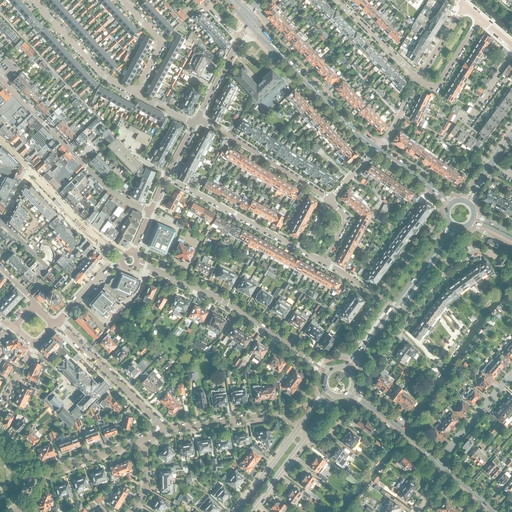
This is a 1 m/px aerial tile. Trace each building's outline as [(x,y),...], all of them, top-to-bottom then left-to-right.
[(60,4),(60,3),(57,0),(55,0),(51,5),(55,9),(60,4)] [(151,4),(147,0),(141,5),(145,10),(151,4)] [(266,11),(268,14),(274,8),(277,6),(272,0),(272,1),(268,4),(268,5),(269,6),(266,10),(266,11)] [(268,14),(266,16),(269,19),(270,19),(271,17),(278,12),(281,9),(283,6),(286,3),(289,1),(287,0),(282,0),(283,0),(277,6),(274,8),(268,14)] [(323,0),(321,0),(315,7),(319,11),(327,3),(325,1),(323,0)] [(366,0),(363,0),(358,6),(360,8),(361,10),(362,10),(369,3),(366,0)] [(404,0),(417,11),(425,1),(423,0),(404,0)] [(433,0),(428,0),(427,3),(447,16),(448,15),(450,11),(441,4),(433,0)] [(433,0),(441,4),(450,11),(454,6),(449,3),(450,2),(446,0),(433,0)] [(19,10),(24,5),(20,1),(15,6),(19,10)] [(115,6),(111,2),(106,7),(109,11),(115,6)] [(327,3),(319,11),(321,13),(320,15),(322,17),(323,15),(331,7),(329,5),(327,3)] [(369,3),(362,10),(363,10),(363,11),(364,12),(365,12),(366,14),(373,7),(372,5),(369,3)] [(444,21),(447,16),(427,3),(424,8),(444,21)] [(64,8),(60,4),(55,9),(58,13),(64,8)] [(154,8),(151,4),(145,10),(149,14),(154,8)] [(28,9),(24,5),(19,10),(22,14),(28,9)] [(119,10),(115,6),(109,11),(113,15),(119,10)] [(271,17),(270,19),(273,22),(281,15),(287,10),(283,6),(281,9),(278,12),(271,17)] [(175,10),(175,11),(180,16),(180,17),(184,13),(184,12),(179,7),(177,8),(175,10)] [(324,16),(322,18),(324,20),(326,18),(328,20),(336,12),(334,10),(333,10),(331,7),(323,15),(324,16)] [(373,7),(366,14),(368,15),(368,16),(369,18),(370,18),(374,14),(376,11),(377,11),(373,7)] [(68,12),(64,8),(58,13),(62,17),(68,12)] [(158,13),(154,8),(149,14),(153,18),(158,13)] [(440,26),(444,21),(424,8),(420,14),(440,26)] [(32,13),(28,9),(22,14),(26,18),(32,13)] [(122,14),(119,10),(113,15),(117,19),(122,14)] [(378,11),(371,18),(371,19),(373,21),(375,22),(382,15),(383,14),(386,12),(384,10),(382,13),(379,10),(378,11)] [(382,15),(375,22),(377,24),(377,25),(379,27),(386,19),(388,17),(386,15),(388,13),(386,11),(386,12),(383,14),(382,15)] [(66,21),(72,16),(68,12),(62,17),(66,21)] [(336,12),(328,20),(332,24),(340,16),(336,12)] [(156,22),(162,17),(158,13),(153,18),(156,22)] [(196,22),(203,15),(203,14),(202,13),(195,15),(194,16),(193,15),(191,17),(196,22)] [(126,18),(122,14),(117,19),(121,24),(126,18)] [(386,19),(379,27),(381,29),(382,29),(383,30),(390,23),(392,21),(394,19),(393,18),(394,17),(391,14),(388,17),(386,19)] [(437,31),(440,26),(420,14),(417,19),(437,31)] [(32,15),(26,20),(30,24),(36,19),(32,15)] [(205,16),(204,16),(203,15),(196,22),(200,26),(207,19),(207,18),(205,16)] [(281,15),(273,22),(275,24),(275,25),(275,26),(276,27),(277,27),(285,20),(281,15)] [(70,25),(75,20),(72,16),(66,21),(70,25)] [(340,16),(332,24),(336,28),(344,20),(342,18),(340,16)] [(166,21),(162,17),(156,22),(160,26),(166,21)] [(285,20),(277,27),(279,29),(279,30),(280,31),(281,31),(292,22),(288,17),(285,20)] [(130,22),(126,18),(121,24),(124,28),(130,22)] [(30,24),(28,26),(32,30),(34,28),(40,23),(36,19),(30,24)] [(209,20),(208,20),(207,19),(200,26),(203,29),(210,23),(210,22),(209,20)] [(431,42),(437,31),(417,19),(412,26),(412,29),(431,42)] [(74,29),(79,24),(75,20),(70,25),(74,29)] [(344,20),(336,28),(341,32),(349,24),(347,22),(346,22),(344,20)] [(170,25),(166,21),(160,26),(164,30),(170,25)] [(390,23),(383,30),(385,32),(385,33),(387,35),(388,35),(395,28),(392,25),(394,23),(392,21),(390,23)] [(134,27),(130,23),(130,22),(124,28),(128,32),(134,27)] [(292,22),(281,31),(282,32),(282,33),(283,34),(284,34),(285,36),(293,29),(294,28),(295,27),(296,26),(292,22)] [(32,30),(31,31),(35,35),(38,32),(44,27),(40,23),(34,28),(32,30)] [(212,24),(211,23),(210,23),(203,29),(207,33),(214,27),(214,26),(213,24),(212,24)] [(6,24),(0,30),(0,32),(2,34),(3,33),(9,27),(6,24)] [(77,33),(83,28),(79,24),(74,29),(77,33)] [(349,24),(341,32),(345,36),(352,28),(350,26),(349,24)] [(173,29),(170,25),(164,30),(168,34),(173,29)] [(9,27),(3,33),(6,36),(12,31),(12,30),(9,27)] [(49,31),(45,27),(39,32),(43,37),(49,31)] [(138,31),(134,27),(128,32),(132,36),(138,31)] [(215,28),(215,27),(214,27),(207,33),(210,37),(218,30),(218,29),(216,28),(215,28)] [(293,29),(285,36),(286,36),(286,37),(287,38),(288,39),(289,40),(297,33),(299,31),(295,27),(294,28),(293,29)] [(81,37),(87,32),(83,28),(77,33),(81,37)] [(352,28),(345,36),(349,40),(357,32),(355,30),(354,30),(352,28)] [(395,28),(388,35),(388,36),(389,37),(390,37),(392,39),(399,32),(399,31),(395,28)] [(427,48),(431,42),(412,29),(408,36),(427,48)] [(219,32),(218,31),(218,30),(210,37),(214,41),(221,34),(221,33),(220,32),(219,32)] [(297,33),(289,40),(291,42),(291,43),(293,44),(294,44),(301,37),(303,35),(305,34),(301,30),(299,31),(297,33)] [(12,31),(6,36),(10,40),(11,41),(17,36),(12,31)] [(53,36),(52,35),(49,31),(43,37),(47,41),(53,36)] [(191,31),(188,38),(194,41),(193,43),(194,43),(196,44),(198,40),(199,39),(197,36),(194,33),(192,31),(191,31)] [(399,32),(392,39),(394,41),(395,43),(396,43),(398,44),(400,42),(399,40),(403,36),(401,34),(402,33),(400,31),(399,32)] [(90,36),(87,32),(81,37),(85,41),(90,36)] [(357,32),(349,40),(355,46),(362,38),(360,36),(361,36),(357,32)] [(484,32),(481,38),(489,43),(492,38),(484,32)] [(175,39),(181,43),(182,43),(184,38),(178,35),(178,34),(175,39)] [(222,35),(221,34),(214,41),(218,45),(225,38),(225,37),(223,35),(222,35)] [(301,37),(294,44),(294,45),(294,46),(295,47),(296,47),(298,49),(305,41),(307,40),(303,35),(301,37)] [(56,40),(53,36),(47,41),(51,45),(56,40)] [(94,40),(90,36),(85,41),(89,45),(94,40)] [(150,45),(152,40),(146,36),(143,41),(150,45)] [(424,53),(427,48),(408,36),(404,41),(424,53)] [(226,39),(225,39),(225,38),(218,45),(221,49),(221,48),(228,42),(228,41),(227,39),(226,39)] [(362,38),(355,46),(359,50),(366,42),(366,41),(365,40),(364,40),(362,38)] [(479,40),(478,42),(479,43),(486,48),(488,45),(489,46),(490,44),(489,43),(481,38),(480,40),(479,40)] [(172,44),(179,48),(181,43),(175,39),(172,44)] [(25,52),(30,48),(24,42),(24,43),(21,40),(15,46),(18,50),(21,48),(22,49),(21,50),(22,51),(23,50),(25,52)] [(60,44),(56,40),(51,45),(54,49),(60,44)] [(98,44),(94,40),(89,45),(92,50),(98,44)] [(147,50),(150,45),(143,41),(140,46),(147,50)] [(420,58),(424,53),(404,41),(401,46),(420,58)] [(230,43),(229,42),(228,42),(221,48),(221,49),(222,51),(223,51),(225,52),(226,52),(227,51),(227,50),(230,45),(230,44),(230,43)] [(306,42),(298,49),(300,51),(300,52),(301,53),(302,53),(310,46),(306,42)] [(366,42),(359,50),(363,54),(370,46),(369,44),(369,43),(367,42),(366,42)] [(476,45),(475,47),(476,48),(483,52),(485,50),(488,52),(490,50),(486,48),(479,43),(477,45),(476,45)] [(64,48),(60,44),(54,49),(58,53),(64,48)] [(96,54),(102,48),(98,44),(92,50),(96,54)] [(172,44),(170,49),(176,53),(179,48),(172,44)] [(214,59),(214,58),(214,57),(213,56),(204,51),(205,49),(198,45),(194,53),(196,55),(191,65),(188,64),(185,70),(199,77),(206,62),(209,64),(211,60),(212,60),(213,60),(214,60),(214,59)] [(144,55),(147,50),(140,46),(138,51),(144,55)] [(310,46),(302,53),(303,54),(303,55),(304,56),(306,58),(314,50),(310,46)] [(370,46),(363,54),(367,58),(375,50),(373,48),(372,48),(370,46)] [(417,64),(420,58),(401,46),(400,48),(417,64)] [(30,48),(25,52),(31,59),(34,56),(33,54),(35,53),(30,48)] [(62,57),(68,52),(64,48),(58,53),(62,57)] [(100,58),(106,53),(102,48),(96,54),(100,58)] [(314,50),(306,58),(307,59),(308,60),(308,61),(309,62),(310,62),(318,55),(320,53),(316,48),(314,50)] [(473,50),(472,52),(481,58),(483,59),(484,56),(485,57),(487,54),(484,53),(483,52),(476,48),(474,50),(473,50)] [(170,49),(167,54),(174,58),(176,53),(170,49)] [(375,50),(367,58),(371,62),(379,54),(377,52),(375,50)] [(142,59),(144,55),(138,51),(135,56),(142,59)] [(66,61),(71,56),(68,52),(62,57),(66,61)] [(470,55),(469,57),(477,62),(478,63),(483,66),(486,61),(483,59),(481,58),(472,52),(471,55),(470,55)] [(104,62),(109,57),(106,53),(100,58),(104,62)] [(167,54),(164,59),(171,63),(174,58),(167,54)] [(379,54),(371,62),(376,66),(383,58),(381,56),(379,54)] [(318,55),(310,62),(311,62),(311,63),(313,66),(314,66),(322,59),(318,55)] [(39,56),(34,61),(37,65),(38,64),(41,68),(46,63),(39,56)] [(70,65),(75,60),(71,56),(66,61),(70,65)] [(139,64),(142,59),(135,56),(132,61),(139,64)] [(108,66),(113,61),(109,57),(104,62),(108,66)] [(467,60),(466,61),(466,62),(474,68),(476,65),(477,66),(478,63),(477,62),(469,57),(468,60),(467,60)] [(383,58),(376,66),(380,70),(387,62),(385,60),(383,58)] [(164,59),(162,64),(168,67),(171,63),(164,59)] [(322,59),(314,66),(316,68),(316,69),(317,70),(318,70),(318,71),(326,63),(322,59)] [(73,69),(79,64),(75,60),(70,65),(73,69)] [(111,70),(117,65),(113,61),(108,66),(111,70)] [(136,69),(139,64),(132,61),(130,66),(136,69)] [(387,62),(380,70),(384,74),(391,66),(391,65),(390,64),(389,64),(387,62)] [(465,62),(462,67),(463,68),(471,73),(474,68),(466,62),(465,62)] [(326,63),(318,71),(319,71),(318,72),(320,73),(322,75),(330,67),(326,63)] [(77,73),(83,68),(79,64),(73,69),(77,73)] [(162,64),(159,69),(166,72),(168,67),(162,64)] [(268,73),(259,82),(257,80),(251,72),(250,73),(247,70),(250,67),(247,64),(245,65),(234,76),(247,90),(246,90),(247,91),(248,92),(249,92),(257,101),(280,79),(272,70),(270,71),(269,71),(268,72),(268,73)] [(479,141),(481,137),(482,137),(484,138),(483,140),(482,140),(482,141),(483,142),(484,142),(485,142),(487,139),(511,105),(511,66),(509,64),(502,74),(511,81),(511,87),(511,89),(510,88),(477,132),(481,135),(477,140),(456,124),(449,134),(471,150),(478,141),(479,141)] [(134,74),(136,69),(130,66),(127,71),(134,74)] [(384,74),(383,75),(387,79),(388,78),(395,70),(394,68),(393,68),(392,66),(391,66),(384,74)] [(323,76),(322,76),(326,80),(335,72),(337,70),(335,69),(334,70),(332,67),(331,68),(323,76)] [(86,72),(83,68),(77,73),(81,77),(86,72)] [(461,70),(460,73),(468,78),(469,78),(470,76),(469,75),(471,73),(463,68),(462,68),(461,70)] [(159,69),(157,74),(163,77),(165,74),(167,76),(168,74),(166,72),(159,69)] [(388,78),(387,79),(391,83),(392,82),(400,74),(398,72),(397,72),(395,70),(388,78)] [(131,79),(134,74),(127,71),(125,75),(131,79)] [(90,76),(87,72),(86,72),(81,77),(85,82),(90,76)] [(335,72),(326,80),(329,83),(330,83),(331,84),(334,81),(339,77),(335,72)] [(458,75),(457,78),(466,83),(467,81),(466,80),(468,78),(460,73),(459,73),(458,74),(458,75)] [(18,76),(11,83),(12,83),(13,84),(17,88),(18,88),(19,89),(18,90),(20,92),(22,90),(26,86),(29,83),(31,81),(26,76),(24,78),(20,74),(18,76)] [(157,74),(154,79),(161,82),(163,77),(157,74)] [(339,77),(334,81),(337,83),(341,79),(344,77),(344,76),(342,74),(339,77)] [(392,82),(391,83),(395,86),(396,86),(404,78),(402,76),(400,74),(392,82)] [(129,84),(131,79),(125,75),(122,80),(129,84)] [(94,81),(90,76),(85,82),(88,86),(94,81)] [(396,86),(395,86),(401,92),(403,90),(403,89),(405,87),(404,87),(406,85),(407,82),(407,81),(407,80),(405,79),(404,79),(404,78),(396,86)] [(455,80),(454,83),(461,88),(464,89),(467,84),(466,83),(457,78),(456,78),(455,79),(455,80)] [(154,79),(151,84),(158,87),(161,82),(154,79)] [(341,79),(337,83),(339,85),(337,87),(338,88),(337,89),(337,90),(339,92),(340,92),(348,84),(344,80),(343,81),(341,79)] [(226,85),(235,90),(237,86),(238,85),(233,80),(232,82),(229,80),(226,85)] [(98,85),(94,81),(88,86),(92,90),(98,85)] [(22,90),(21,92),(25,95),(31,90),(37,83),(36,82),(34,85),(33,84),(31,86),(29,83),(26,86),(22,90)] [(31,90),(25,95),(28,99),(34,93),(38,89),(36,87),(35,86),(38,83),(37,83),(31,90)] [(452,85),(450,87),(458,92),(459,93),(461,91),(460,90),(461,88),(454,83),(453,83),(452,84),(452,85)] [(151,84),(149,88),(155,92),(158,87),(151,84)] [(340,92),(339,93),(341,95),(342,95),(343,95),(344,96),(352,88),(348,84),(340,92)] [(226,85),(223,90),(235,96),(237,92),(235,90),(226,85)] [(99,86),(96,93),(101,96),(104,89),(99,86)] [(0,91),(0,107),(6,101),(13,95),(12,94),(11,93),(10,92),(7,89),(6,88),(6,87),(5,87),(0,91)] [(449,90),(448,92),(455,97),(456,97),(457,95),(456,94),(458,92),(450,87),(450,88),(449,89),(449,90)] [(149,88),(146,93),(153,97),(155,92),(149,88)] [(189,94),(197,98),(200,93),(192,88),(189,94)] [(344,96),(344,97),(345,98),(346,98),(348,100),(356,93),(352,88),(344,96)] [(34,93),(28,99),(32,103),(38,97),(40,95),(39,93),(37,91),(39,89),(38,89),(34,93)] [(104,89),(101,96),(106,98),(109,92),(104,89)] [(294,89),(285,98),(289,101),(297,94),(297,93),(296,91),(295,91),(294,90),(294,89)] [(38,97),(32,103),(35,107),(41,101),(39,99),(46,92),(45,90),(40,95),(38,97)] [(224,90),(221,95),(232,101),(235,96),(223,90),(224,90)] [(447,91),(444,97),(454,103),(455,101),(453,100),(455,97),(448,92),(447,91)] [(109,92),(106,98),(111,101),(114,94),(109,92)] [(421,95),(420,97),(430,102),(433,94),(428,92),(427,94),(423,92),(422,92),(421,94),(421,95)] [(348,100),(348,101),(349,102),(350,102),(352,104),(360,97),(356,93),(348,100)] [(114,94),(111,101),(115,104),(119,97),(114,94)] [(195,104),(197,98),(189,94),(186,99),(195,104)] [(297,94),(289,101),(293,105),(301,98),(301,97),(299,95),(297,94)] [(0,128),(6,122),(8,120),(10,118),(14,115),(14,114),(23,105),(13,95),(6,101),(0,107),(0,128)] [(221,95),(219,99),(230,105),(232,101),(221,95)] [(119,97),(115,104),(120,106),(124,100),(119,97)] [(352,104),(352,105),(353,107),(354,107),(356,108),(364,101),(360,97),(352,104)] [(419,100),(418,102),(427,107),(430,108),(432,103),(430,102),(420,97),(419,98),(419,99),(419,100)] [(75,100),(71,103),(75,107),(81,102),(77,98),(75,100)] [(183,98),(181,103),(192,109),(195,104),(186,99),(183,98)] [(301,98),(293,105),(296,109),(304,101),(304,100),(303,99),(302,99),(301,98)] [(41,101),(35,107),(39,110),(45,104),(49,101),(47,99),(44,103),(41,101)] [(219,99),(216,104),(226,109),(227,109),(230,105),(219,99)] [(120,106),(119,109),(123,111),(125,109),(129,102),(124,100),(120,106)] [(45,104),(39,110),(43,114),(49,108),(47,106),(50,103),(49,101),(45,104)] [(140,110),(144,104),(139,101),(135,107),(140,110)] [(304,101),(296,109),(300,113),(301,114),(301,113),(309,106),(308,105),(308,104),(307,103),(306,103),(304,101)] [(356,108),(356,109),(357,111),(358,111),(360,113),(368,105),(364,101),(356,108)] [(129,102),(125,109),(130,112),(134,105),(129,102)] [(178,104),(176,107),(179,109),(185,112),(185,113),(189,115),(192,109),(181,103),(180,102),(179,104),(178,104)] [(416,105),(415,108),(425,112),(427,114),(428,111),(426,110),(427,107),(418,102),(418,103),(417,103),(416,105)] [(145,113),(149,106),(144,104),(140,110),(145,113)] [(216,104),(214,108),(215,109),(222,113),(223,114),(224,114),(223,113),(226,109),(216,104)] [(360,113),(360,114),(361,115),(362,115),(364,117),(373,108),(369,104),(368,105),(360,113)] [(467,104),(464,110),(469,113),(472,108),(467,104)] [(0,128),(0,132),(3,135),(11,126),(11,127),(14,124),(28,110),(23,105),(14,114),(14,115),(10,118),(8,120),(6,122),(0,128)] [(460,109),(454,105),(451,112),(456,115),(460,109)] [(49,108),(43,114),(46,118),(52,112),(53,112),(54,111),(55,110),(53,108),(51,106),(49,108)] [(150,115),(154,109),(149,106),(145,113),(150,115)] [(301,114),(300,115),(304,119),(306,117),(308,115),(310,114),(310,113),(313,110),(311,109),(312,108),(310,107),(309,107),(309,106),(301,113),(301,114)] [(52,112),(46,118),(50,122),(58,115),(60,113),(61,112),(62,111),(58,107),(56,109),(55,110),(54,111),(53,112),(52,112)] [(373,108),(364,117),(366,119),(367,119),(367,118),(369,120),(377,113),(373,108)] [(414,111),(413,113),(424,118),(425,119),(427,114),(425,112),(415,108),(414,108),(414,110),(414,111)] [(155,118),(159,111),(154,109),(150,115),(155,118)] [(215,109),(213,114),(221,118),(224,114),(223,114),(222,113),(215,109)] [(11,126),(3,135),(8,140),(17,132),(18,131),(19,130),(23,125),(24,125),(23,125),(25,123),(27,121),(33,115),(28,110),(14,124),(11,127),(11,126)] [(306,117),(304,119),(308,123),(310,121),(312,119),(314,118),(314,117),(317,114),(315,113),(315,112),(314,111),(313,111),(313,110),(310,113),(310,114),(308,115),(306,117)] [(160,121),(163,116),(164,114),(159,111),(155,118),(160,121)] [(58,115),(50,122),(53,125),(55,124),(56,125),(60,122),(62,120),(65,117),(65,116),(61,112),(60,113),(58,115)] [(453,122),(456,115),(451,112),(447,119),(453,122)] [(369,120),(369,121),(370,123),(371,123),(373,124),(373,125),(381,117),(377,113),(369,120)] [(411,116),(410,118),(414,120),(413,123),(421,128),(426,119),(425,119),(424,118),(413,113),(412,113),(411,115),(411,116)] [(213,114),(210,118),(219,123),(221,118),(213,114)] [(308,123),(307,123),(311,127),(314,125),(316,123),(318,122),(318,121),(320,118),(319,117),(319,116),(318,115),(317,115),(317,114),(314,117),(314,118),(312,119),(310,121),(308,123)] [(33,115),(27,121),(31,124),(36,119),(33,115)] [(56,125),(55,127),(58,131),(65,124),(68,121),(65,117),(62,120),(60,122),(56,125)] [(373,125),(373,126),(374,127),(375,127),(377,129),(385,121),(381,117),(373,125)] [(98,118),(70,143),(76,148),(88,137),(90,135),(96,129),(103,123),(98,118)] [(314,125),(311,127),(315,131),(317,130),(318,130),(322,127),(321,126),(324,123),(323,122),(323,121),(323,120),(322,119),(321,119),(320,118),(318,121),(318,122),(316,123),(314,125)] [(36,119),(31,124),(33,127),(39,122),(36,119)] [(239,124),(237,128),(242,131),(247,122),(243,119),(242,119),(239,124)] [(171,126),(180,131),(183,126),(178,123),(176,121),(174,120),(171,126)] [(445,120),(442,127),(446,129),(447,130),(451,123),(445,120)] [(385,121),(377,129),(381,134),(382,133),(383,134),(384,132),(384,131),(389,126),(390,127),(390,126),(391,123),(390,122),(387,124),(385,121)] [(39,122),(33,127),(36,130),(42,125),(41,124),(39,122)] [(247,122),(242,131),(247,134),(252,125),(247,122)] [(69,127),(62,134),(65,138),(76,127),(73,123),(69,127)] [(103,123),(96,129),(97,130),(97,131),(101,134),(106,129),(104,126),(105,125),(103,123)] [(252,125),(247,134),(251,137),(257,128),(260,124),(258,123),(255,127),(252,125)] [(322,127),(318,130),(320,132),(322,134),(324,132),(324,131),(326,130),(329,128),(329,127),(327,125),(326,125),(325,124),(324,123),(321,126),(322,127)] [(65,124),(58,131),(62,134),(69,127),(65,124)] [(17,132),(8,140),(10,141),(12,144),(28,129),(25,126),(24,125),(23,125),(19,130),(18,131),(17,132)] [(129,127),(128,129),(136,133),(137,133),(138,130),(130,125),(129,127)] [(24,144),(17,151),(21,154),(21,155),(22,155),(24,157),(33,148),(34,149),(37,146),(41,149),(46,145),(46,144),(54,137),(45,127),(43,126),(34,135),(24,144)] [(177,136),(180,131),(171,126),(168,131),(177,136)] [(76,127),(65,138),(69,141),(72,139),(73,140),(75,137),(75,136),(76,135),(80,131),(76,127)] [(267,135),(261,144),(266,147),(272,138),(269,136),(274,128),(272,127),(267,135)] [(440,127),(437,132),(443,136),(446,131),(440,127)] [(106,129),(101,134),(104,138),(111,132),(107,128),(106,129)] [(257,128),(251,137),(256,141),(262,132),(257,128)] [(322,134),(321,135),(322,137),(325,139),(326,138),(328,136),(328,135),(329,134),(330,134),(333,132),(332,131),(333,131),(331,129),(330,129),(329,128),(326,130),(324,131),(324,132),(322,134)] [(205,129),(202,135),(211,139),(214,133),(207,129),(206,130),(205,129)] [(262,132),(256,141),(261,144),(267,135),(264,133),(265,131),(263,130),(262,132)] [(175,140),(177,136),(168,131),(166,136),(175,140)] [(402,134),(403,134),(399,131),(396,136),(397,136),(395,139),(394,139),(393,141),(393,142),(399,146),(405,136),(402,134)] [(111,132),(104,138),(108,142),(107,143),(108,144),(109,143),(114,137),(110,133),(111,132)] [(328,136),(326,138),(330,142),(332,140),(332,139),(333,138),(334,139),(337,136),(336,135),(335,133),(334,133),(333,132),(330,134),(329,134),(328,135),(328,136)] [(202,135),(200,140),(210,146),(213,140),(211,139),(202,135)] [(403,150),(410,140),(411,138),(406,135),(405,136),(399,146),(401,147),(400,147),(403,149),(403,150)] [(13,145),(12,145),(13,146),(14,147),(15,148),(17,150),(17,151),(24,144),(26,142),(22,138),(24,137),(23,136),(13,145)] [(150,136),(144,145),(147,147),(153,137),(152,137),(150,136)] [(172,145),(175,140),(166,136),(165,136),(163,140),(172,145)] [(330,142),(328,144),(332,148),(334,146),(336,144),(336,143),(337,142),(338,142),(340,140),(340,139),(339,137),(338,137),(337,136),(334,139),(333,138),(332,139),(332,140),(330,142)] [(46,144),(46,145),(49,148),(50,147),(58,141),(54,137),(46,144)] [(141,166),(142,165),(143,165),(116,137),(115,138),(114,137),(109,143),(108,144),(107,145),(134,173),(136,171),(137,172),(137,173),(136,173),(136,174),(136,175),(137,175),(137,176),(138,176),(139,176),(140,176),(141,176),(141,175),(143,171),(142,171),(144,168),(143,167),(141,166)] [(272,138),(266,147),(271,150),(277,141),(272,138)] [(170,150),(172,145),(163,140),(160,145),(170,150)] [(200,140),(197,145),(208,151),(210,146),(200,140)] [(336,144),(334,146),(337,150),(340,148),(339,148),(341,146),(342,146),(344,144),(344,143),(343,141),(342,141),(340,140),(338,142),(337,142),(336,143),(336,144)] [(408,153),(415,143),(410,140),(403,150),(408,153)] [(49,148),(47,150),(49,151),(51,153),(50,154),(53,151),(55,149),(61,144),(58,141),(50,147),(49,148)] [(271,150),(276,153),(282,144),(283,142),(281,142),(280,143),(277,141),(271,150)] [(282,144),(276,153),(278,155),(281,157),(287,147),(288,146),(290,143),(288,142),(285,146),(282,144)] [(420,146),(419,146),(415,143),(408,153),(409,152),(413,155),(420,146)] [(337,150),(336,152),(340,156),(341,154),(343,152),(343,151),(345,150),(348,148),(348,147),(346,145),(344,144),(342,146),(341,146),(339,148),(340,148),(337,150)] [(37,152),(28,161),(28,162),(30,164),(31,164),(43,153),(44,153),(46,151),(47,150),(49,148),(46,145),(41,149),(37,152)] [(62,145),(58,148),(63,154),(67,150),(62,145)] [(167,155),(170,150),(160,145),(157,150),(167,155)] [(194,150),(194,151),(202,156),(202,155),(205,156),(208,151),(197,145),(194,150)] [(418,159),(425,148),(420,145),(419,146),(420,146),(413,155),(418,159)] [(25,158),(28,161),(37,152),(41,149),(37,146),(34,149),(25,158)] [(224,147),(218,158),(220,159),(222,156),(227,159),(233,150),(228,147),(226,149),(224,147)] [(287,147),(281,157),(285,159),(286,160),(292,150),(287,147)] [(343,152),(341,154),(345,158),(352,152),(350,149),(348,148),(345,150),(343,151),(343,152)] [(423,162),(430,151),(425,148),(418,159),(423,162)] [(49,156),(36,168),(37,169),(38,170),(38,171),(48,161),(50,163),(52,160),(53,160),(57,156),(59,154),(55,149),(53,151),(50,154),(49,156)] [(20,164),(21,164),(20,164),(6,150),(6,151),(0,156),(0,167),(4,166),(9,166),(9,165),(20,165),(20,164)] [(63,154),(59,158),(60,159),(64,163),(65,164),(67,161),(73,156),(67,150),(63,154)] [(164,160),(167,155),(157,150),(155,155),(164,160)] [(233,150),(227,159),(232,162),(238,153),(233,150)] [(292,150),(286,160),(287,161),(291,163),(297,153),(292,150)] [(43,153),(31,164),(31,165),(34,167),(35,168),(45,158),(43,156),(47,153),(46,151),(44,153),(43,153)] [(193,151),(190,156),(191,156),(191,157),(199,161),(202,156),(194,151),(193,151)] [(434,156),(435,155),(430,151),(423,162),(428,165),(434,156)] [(345,158),(344,159),(348,163),(349,162),(351,161),(351,160),(353,158),(354,159),(358,155),(355,152),(354,153),(353,153),(352,152),(345,158)] [(238,153),(232,162),(237,165),(242,156),(238,153)] [(297,153),(291,163),(293,165),(296,166),(302,157),(297,153)] [(59,170),(49,181),(51,183),(51,184),(52,184),(52,185),(54,187),(55,188),(56,189),(64,181),(71,174),(72,173),(71,172),(73,171),(80,163),(73,155),(73,156),(67,161),(65,164),(59,170)] [(94,166),(101,159),(97,155),(90,162),(94,166)] [(163,163),(164,160),(155,155),(154,157),(153,156),(151,160),(148,158),(147,159),(150,161),(150,162),(161,167),(164,163),(163,163)] [(48,161),(38,171),(41,174),(42,175),(43,176),(54,165),(55,163),(56,162),(59,160),(60,159),(59,158),(57,156),(53,160),(52,160),(50,163),(48,161)] [(191,156),(188,162),(197,166),(200,161),(199,161),(191,157),(191,156)] [(242,156),(237,165),(242,168),(247,159),(242,156)] [(433,169),(439,160),(434,156),(428,165),(433,169)] [(302,157),(296,166),(301,169),(307,160),(302,157)] [(54,165),(43,176),(44,177),(46,179),(47,180),(48,181),(49,181),(59,170),(65,164),(64,163),(60,159),(59,160),(56,162),(55,163),(54,165)] [(97,169),(104,162),(101,159),(94,166),(97,169)] [(247,159),(242,168),(247,171),(252,162),(247,159)] [(307,160),(301,169),(302,169),(306,172),(311,163),(310,162),(307,160)] [(438,172),(444,163),(439,160),(433,169),(438,172)] [(311,163),(306,172),(310,174),(311,175),(316,166),(317,164),(319,162),(317,161),(315,165),(312,163),(311,163)] [(101,173),(108,166),(104,162),(97,169),(101,173)] [(188,162),(186,166),(195,171),(197,166),(188,162)] [(252,162),(247,171),(252,174),(257,165),(252,162)] [(80,163),(73,171),(75,173),(73,174),(75,176),(84,168),(80,163)] [(443,175),(449,166),(444,163),(438,172),(443,175)] [(12,179),(19,182),(25,170),(25,169),(23,166),(21,164),(20,164),(20,165),(9,165),(9,166),(4,166),(0,167),(0,173),(12,179)] [(448,179),(454,169),(455,168),(450,164),(449,166),(443,175),(448,179)] [(257,165),(252,174),(257,178),(262,169),(257,165)] [(368,167),(364,173),(367,175),(369,177),(371,175),(372,173),(371,173),(373,171),(374,171),(375,168),(375,167),(373,166),(372,165),(370,168),(368,167)] [(112,170),(108,166),(101,173),(104,177),(109,172),(110,172),(112,170)] [(186,166),(183,171),(192,176),(195,171),(186,166)] [(316,166),(311,175),(313,177),(316,178),(321,169),(316,166)] [(321,169),(316,178),(318,179),(318,180),(319,181),(320,181),(326,172),(327,170),(323,167),(321,169)] [(68,184),(60,192),(62,195),(63,196),(65,194),(66,195),(76,185),(88,172),(84,168),(75,176),(71,180),(68,184)] [(155,172),(146,168),(145,169),(144,168),(142,171),(143,171),(141,175),(141,176),(141,175),(142,176),(140,181),(149,185),(155,172)] [(372,173),(371,175),(376,178),(377,177),(376,176),(378,174),(380,171),(380,170),(378,169),(377,169),(375,168),(374,171),(373,171),(371,173),(372,173)] [(262,169),(257,178),(262,181),(267,172),(262,169)] [(453,182),(459,173),(454,169),(448,179),(453,182)] [(182,171),(178,179),(190,185),(194,177),(192,176),(183,171),(182,171)] [(376,178),(374,181),(379,184),(381,181),(380,181),(381,180),(381,179),(382,177),(383,177),(385,174),(385,173),(383,172),(382,172),(380,171),(378,174),(376,176),(377,177),(376,178)] [(463,181),(466,176),(467,175),(461,171),(459,173),(453,182),(459,186),(460,186),(461,184),(461,183),(462,180),(463,181)] [(66,195),(64,197),(65,198),(67,200),(68,202),(69,202),(79,192),(77,190),(83,184),(84,186),(85,186),(88,183),(90,181),(89,180),(87,179),(91,175),(88,172),(76,185),(66,195)] [(267,172),(262,181),(267,184),(272,175),(267,172)] [(326,172),(320,181),(325,184),(331,175),(326,172)] [(12,179),(0,173),(0,198),(6,206),(19,182),(12,179)] [(64,181),(56,189),(58,191),(59,192),(60,192),(68,184),(71,180),(75,176),(73,174),(72,173),(71,174),(64,181)] [(207,178),(201,175),(198,173),(197,175),(202,178),(200,181),(204,183),(207,178)] [(331,175),(325,184),(331,187),(336,178),(333,177),(335,174),(332,173),(331,175)] [(381,180),(380,181),(381,181),(385,185),(386,183),(386,182),(387,180),(388,180),(390,177),(389,177),(389,176),(388,175),(387,175),(385,174),(383,177),(382,177),(381,179),(381,180)] [(272,175),(267,184),(272,187),(277,178),(272,175)] [(90,181),(88,183),(92,187),(98,181),(97,181),(93,177),(93,176),(89,180),(90,181)] [(386,183),(385,185),(390,188),(391,186),(391,185),(392,184),(393,183),(395,181),(394,180),(392,178),(392,179),(390,177),(388,180),(387,180),(386,182),(386,183)] [(207,179),(203,187),(209,190),(213,181),(211,180),(208,178),(207,179)] [(277,178),(272,187),(277,190),(282,181),(277,178)] [(213,181),(209,190),(214,193),(218,185),(219,184),(219,183),(214,180),(213,181)] [(98,181),(92,187),(95,190),(93,191),(94,192),(101,185),(98,181)] [(146,192),(149,185),(140,181),(137,188),(135,187),(133,192),(145,197),(147,192),(146,192)] [(282,181),(277,190),(282,193),(287,184),(282,181)] [(391,186),(390,188),(395,191),(396,189),(395,189),(397,187),(399,184),(399,183),(397,182),(396,182),(395,181),(393,183),(392,184),(391,185),(391,186)] [(11,209),(4,221),(37,255),(41,252),(44,245),(47,242),(39,233),(48,224),(59,213),(64,208),(62,206),(56,199),(39,182),(34,187),(33,186),(34,186),(31,183),(31,184),(30,183),(29,182),(28,182),(27,182),(26,182),(25,183),(25,185),(24,184),(11,209)] [(79,192),(69,202),(71,205),(72,205),(73,206),(73,207),(83,197),(87,192),(92,187),(88,183),(85,186),(84,186),(79,192)] [(287,184),(282,193),(287,196),(292,187),(287,184)] [(396,189),(395,191),(397,192),(395,195),(398,197),(398,196),(399,195),(401,193),(400,192),(401,190),(402,190),(404,187),(404,186),(402,185),(401,185),(399,184),(397,187),(395,189),(396,189)] [(101,185),(94,192),(95,193),(96,191),(99,194),(104,188),(101,185)] [(218,185),(214,193),(219,195),(224,186),(222,185),(221,187),(218,185)] [(224,186),(219,195),(224,198),(228,191),(229,189),(227,188),(224,187),(224,186)] [(292,187),(287,196),(291,199),(289,202),(292,204),(294,201),(297,196),(295,194),(297,190),(292,187)] [(399,195),(397,199),(401,201),(404,198),(405,196),(405,195),(406,193),(407,193),(409,190),(409,189),(407,188),(406,188),(404,187),(402,190),(401,190),(400,192),(401,193),(399,195)] [(350,188),(342,197),(343,199),(346,202),(354,192),(352,190),(350,188)] [(489,192),(490,190),(491,189),(489,188),(482,200),(488,203),(493,194),(489,192)] [(175,191),(172,196),(178,200),(181,201),(184,196),(181,194),(183,192),(178,189),(176,192),(175,191)] [(405,196),(404,198),(409,201),(410,201),(415,194),(413,193),(412,191),(411,192),(409,190),(407,193),(406,193),(405,195),(405,196)] [(89,214),(85,219),(87,221),(88,222),(89,223),(90,223),(92,220),(94,217),(98,211),(109,194),(109,193),(107,191),(95,206),(89,214)] [(228,191),(224,198),(230,201),(234,192),(235,192),(232,191),(232,192),(228,191)] [(83,197),(73,207),(79,213),(81,215),(83,217),(83,218),(84,218),(85,219),(89,214),(95,206),(92,203),(88,200),(91,196),(87,192),(83,197)] [(143,202),(145,197),(133,192),(131,197),(143,202)] [(234,192),(230,201),(235,204),(239,197),(240,195),(238,194),(238,193),(236,192),(235,192),(234,192)] [(354,192),(346,202),(349,205),(349,204),(351,205),(359,196),(355,192),(354,192)] [(494,206),(499,197),(493,194),(488,203),(494,206)] [(111,195),(108,199),(118,206),(123,209),(124,209),(126,206),(125,205),(111,195)] [(239,197),(235,204),(240,207),(245,200),(245,198),(246,197),(246,196),(244,195),(243,197),(240,195),(239,197)] [(172,196),(169,202),(175,205),(178,200),(172,196)] [(308,196),(305,202),(314,207),(316,204),(316,203),(316,202),(312,199),(313,198),(308,196)] [(359,196),(351,205),(355,209),(363,200),(359,196)] [(245,200),(240,207),(245,210),(246,210),(251,201),(251,200),(246,197),(245,198),(245,200)] [(499,209),(504,200),(499,197),(494,206),(499,209)] [(108,199),(91,224),(95,227),(96,228),(99,231),(118,206),(108,199)] [(252,199),(248,208),(250,209),(249,210),(252,212),(258,202),(252,199)] [(363,200),(355,209),(359,213),(368,204),(363,200)] [(425,200),(421,206),(430,213),(432,210),(434,207),(425,200)] [(505,212),(510,203),(504,200),(499,209),(505,212)] [(169,202),(166,207),(170,209),(172,210),(175,212),(178,206),(175,205),(169,202)] [(258,202),(252,212),(255,214),(256,213),(258,214),(263,205),(258,202)] [(305,202),(302,207),(311,212),(314,207),(305,202)] [(189,203),(187,208),(190,209),(188,211),(194,214),(198,206),(193,203),(192,204),(189,203)] [(263,205),(258,214),(260,215),(259,216),(263,218),(268,208),(269,206),(264,203),(263,205)] [(368,204),(359,213),(362,215),(361,217),(363,218),(365,216),(370,219),(373,213),(372,212),(374,210),(373,209),(372,208),(370,210),(366,206),(368,204)] [(118,206),(99,231),(100,231),(102,233),(107,226),(109,228),(114,221),(120,214),(123,209),(118,206)] [(198,206),(194,214),(199,217),(203,209),(198,206)] [(421,206),(417,211),(426,218),(430,213),(421,206)] [(268,208),(263,218),(266,219),(266,218),(268,220),(273,211),(275,208),(273,207),(271,210),(268,208)] [(302,207),(299,212),(308,217),(311,212),(302,207)] [(273,211),(268,220),(270,221),(273,223),(278,214),(278,213),(279,211),(275,208),(273,211)] [(136,211),(132,209),(129,214),(138,220),(139,218),(140,219),(142,215),(141,215),(142,213),(136,210),(136,211)] [(203,209),(199,217),(204,220),(209,211),(203,209)] [(209,211),(204,220),(210,223),(214,214),(209,211)] [(410,211),(409,213),(422,223),(426,218),(417,211),(415,214),(410,211)] [(120,214),(114,221),(118,227),(120,229),(120,230),(121,232),(115,242),(118,244),(119,245),(120,245),(121,244),(125,247),(125,246),(127,245),(128,246),(129,244),(129,242),(128,242),(129,241),(133,236),(131,235),(132,234),(133,235),(136,229),(134,228),(135,228),(136,228),(139,223),(137,222),(128,216),(125,214),(122,212),(120,215),(120,214)] [(299,212),(296,218),(305,222),(308,217),(299,212)] [(48,224),(39,233),(42,236),(43,236),(43,237),(44,236),(64,218),(63,217),(62,216),(59,213),(58,214),(48,224)] [(409,213),(408,215),(412,218),(409,222),(418,228),(419,229),(419,228),(422,223),(409,213)] [(278,214),(273,223),(278,226),(277,227),(280,228),(280,229),(283,223),(282,223),(283,221),(283,220),(283,218),(282,218),(283,216),(278,214)] [(216,216),(211,225),(216,228),(217,226),(221,219),(218,218),(219,217),(217,216),(216,216)] [(361,217),(358,222),(367,227),(370,221),(369,221),(370,220),(370,219),(365,216),(363,218),(361,217)] [(64,218),(44,236),(45,237),(47,239),(47,240),(50,242),(51,243),(60,250),(61,251),(64,253),(65,255),(67,253),(70,249),(74,246),(82,237),(80,236),(79,234),(75,234),(74,235),(73,235),(72,234),(70,231),(69,230),(68,229),(66,227),(65,228),(64,226),(65,225),(66,224),(67,225),(69,223),(64,218)] [(296,218),(294,223),(303,228),(305,224),(304,224),(305,222),(296,218)] [(179,219),(178,219),(175,225),(177,226),(182,229),(183,227),(179,220),(179,219)] [(217,226),(216,228),(221,231),(222,230),(226,222),(221,219),(217,226)] [(104,234),(104,235),(105,234),(106,235),(106,236),(108,236),(107,237),(108,237),(110,238),(112,239),(111,239),(112,240),(112,239),(113,240),(113,241),(114,241),(113,241),(119,232),(116,229),(118,227),(114,221),(109,228),(104,234)] [(221,231),(221,232),(226,235),(227,233),(232,225),(229,223),(227,221),(227,222),(226,222),(222,230),(221,231)] [(358,222),(355,227),(364,232),(367,227),(358,222)] [(405,226),(414,233),(415,234),(419,229),(418,228),(409,222),(405,227),(405,226)] [(174,236),(176,231),(158,223),(147,246),(166,254),(174,236)] [(290,225),(289,227),(291,228),(300,233),(301,231),(302,231),(303,228),(294,223),(292,226),(290,225)] [(232,225),(227,233),(230,236),(229,238),(231,239),(232,237),(237,228),(232,225)] [(405,226),(401,232),(410,239),(414,233),(405,226)] [(10,236),(0,227),(0,239),(1,241),(0,242),(7,248),(15,240),(10,236)] [(237,228),(232,237),(237,239),(238,239),(238,238),(242,231),(242,230),(243,230),(242,230),(242,231),(239,229),(240,228),(237,227),(237,228)] [(355,227),(353,232),(362,237),(364,232),(355,227)] [(291,228),(288,233),(297,238),(300,233),(291,228)] [(238,238),(238,239),(243,241),(248,233),(243,230),(242,230),(242,231),(238,238)] [(353,232),(350,237),(359,242),(362,237),(353,232)] [(401,232),(397,237),(406,244),(410,239),(401,232)] [(248,233),(243,241),(248,244),(253,235),(248,233)] [(253,235),(248,244),(253,247),(258,238),(253,235)] [(82,237),(74,246),(76,248),(76,247),(79,250),(88,240),(85,238),(84,238),(84,237),(83,236),(82,237)] [(350,237),(347,243),(356,247),(359,242),(350,237)] [(397,237),(393,242),(402,249),(406,244),(397,237)] [(191,248),(190,249),(182,245),(184,240),(179,238),(177,241),(180,242),(177,247),(176,248),(175,250),(175,251),(174,255),(179,257),(178,259),(178,261),(181,262),(183,261),(184,259),(187,261),(187,262),(188,262),(189,262),(189,261),(189,260),(193,250),(193,249),(191,248)] [(258,238),(253,247),(256,249),(258,250),(263,241),(258,238)] [(88,240),(79,250),(82,252),(81,253),(84,255),(91,247),(93,245),(91,244),(91,243),(88,240)] [(263,241),(258,250),(260,251),(263,252),(268,244),(263,241)] [(393,242),(389,247),(399,255),(399,254),(402,249),(393,242)] [(347,243),(344,248),(353,253),(356,247),(347,243)] [(263,252),(262,254),(263,254),(263,255),(266,257),(267,257),(268,255),(273,246),(268,244),(263,252)] [(273,246),(268,255),(273,258),(278,249),(273,246)] [(84,255),(81,258),(84,259),(86,260),(87,258),(95,265),(99,260),(101,259),(102,258),(102,256),(101,255),(98,252),(97,252),(96,251),(94,250),(91,247),(84,255)] [(389,247),(385,253),(394,260),(395,259),(395,260),(399,255),(389,247)] [(343,249),(341,253),(351,258),(353,253),(344,248),(344,249),(343,249)] [(3,258),(8,264),(9,263),(9,262),(16,255),(17,254),(12,249),(10,251),(7,254),(3,258)] [(278,249),(273,258),(278,261),(283,252),(278,249)] [(283,252),(278,261),(284,264),(288,255),(283,252)] [(340,256),(339,258),(348,263),(351,265),(353,262),(350,260),(351,258),(341,253),(340,256)] [(385,253),(381,258),(390,265),(394,260),(385,253)] [(16,255),(9,262),(9,263),(13,267),(20,259),(16,255)] [(201,271),(207,257),(204,255),(201,262),(198,260),(198,261),(197,261),(194,268),(201,271)] [(288,255),(284,264),(289,266),(294,258),(288,255)] [(61,256),(56,261),(60,265),(62,267),(65,269),(73,277),(73,278),(75,280),(75,279),(79,283),(79,282),(80,282),(82,279),(83,278),(85,276),(85,275),(86,275),(77,267),(78,266),(77,267),(67,257),(65,260),(61,256)] [(508,259),(506,257),(504,256),(501,259),(500,259),(496,265),(502,270),(507,263),(506,263),(508,259)] [(207,257),(201,271),(208,274),(211,267),(210,267),(211,266),(207,264),(210,258),(207,257)] [(78,266),(77,267),(86,275),(86,274),(88,272),(89,271),(91,268),(92,268),(93,267),(95,265),(87,258),(86,260),(84,259),(81,258),(80,259),(83,261),(78,266)] [(294,258),(289,266),(294,269),(299,260),(294,258)] [(339,258),(337,262),(337,263),(342,266),(341,266),(344,268),(345,267),(345,268),(348,263),(339,258)] [(381,258),(377,263),(387,270),(390,265),(381,258)] [(20,259),(13,267),(17,271),(25,264),(20,259)] [(294,269),(293,272),(298,274),(299,272),(304,263),(299,260),(294,269)] [(22,275),(20,276),(25,281),(35,271),(37,273),(42,268),(42,267),(41,266),(40,265),(36,261),(35,262),(30,267),(29,268),(22,275),(21,275),(22,275)] [(480,265),(487,274),(488,275),(494,271),(493,270),(494,269),(491,265),(490,266),(487,262),(481,266),(480,264),(480,265)] [(304,263),(299,272),(304,275),(309,266),(304,263)] [(377,263),(373,268),(383,275),(387,270),(377,263)] [(25,264),(17,271),(21,275),(22,275),(29,268),(25,264)] [(225,280),(230,269),(220,264),(217,271),(219,272),(217,276),(217,277),(217,278),(217,279),(218,279),(219,279),(220,279),(221,278),(225,280)] [(237,275),(233,274),(237,266),(233,264),(230,269),(225,280),(228,282),(228,283),(228,284),(229,284),(229,285),(230,285),(231,285),(232,285),(232,284),(233,284),(237,275)] [(482,278),(487,274),(480,265),(475,268),(482,278)] [(309,266),(304,275),(309,277),(314,269),(309,266)] [(373,268),(370,273),(379,280),(383,275),(373,268)] [(476,281),(482,278),(475,268),(473,270),(472,269),(469,271),(476,281)] [(314,269),(309,277),(314,280),(319,271),(314,269)] [(319,271),(314,280),(320,283),(324,274),(319,271)] [(469,287),(476,281),(469,271),(466,273),(467,274),(464,276),(468,281),(466,282),(469,287)] [(49,272),(43,277),(50,284),(52,283),(55,278),(49,272)] [(120,273),(119,273),(118,273),(117,273),(116,273),(115,274),(115,275),(115,276),(115,277),(114,278),(113,278),(112,278),(111,279),(111,280),(110,281),(110,282),(109,283),(108,284),(107,284),(106,285),(106,286),(105,287),(105,288),(104,287),(102,289),(114,300),(119,295),(126,298),(127,295),(131,296),(132,293),(134,293),(137,289),(140,282),(137,280),(138,279),(126,274),(125,276),(123,277),(122,276),(121,276),(120,274),(120,273)] [(370,273),(366,278),(367,279),(366,279),(369,282),(370,281),(375,285),(379,280),(370,273)] [(55,278),(52,283),(53,284),(56,287),(59,284),(65,278),(61,274),(60,274),(55,278)] [(324,274),(320,283),(325,286),(329,277),(324,274)] [(463,291),(469,287),(466,282),(468,281),(464,276),(460,279),(459,278),(456,280),(460,286),(463,291)] [(61,286),(59,288),(62,291),(63,292),(68,287),(67,286),(70,283),(70,284),(73,281),(69,277),(67,280),(65,278),(59,284),(61,286)] [(244,277),(237,288),(240,289),(239,290),(243,292),(243,291),(249,282),(245,279),(246,278),(244,277)] [(329,277),(325,286),(330,289),(334,280),(329,277)] [(243,291),(243,292),(244,291),(246,292),(246,293),(249,295),(255,285),(256,286),(258,282),(253,280),(251,278),(249,282),(243,291)] [(330,289),(329,290),(337,294),(340,289),(337,288),(340,283),(334,280),(330,289)] [(463,291),(460,286),(456,280),(453,282),(454,283),(452,285),(458,294),(463,291)] [(13,285),(10,289),(12,290),(10,292),(12,293),(13,294),(19,299),(20,299),(22,296),(22,295),(13,285)] [(151,298),(156,288),(149,285),(143,300),(146,302),(149,297),(151,298)] [(453,298),(458,294),(452,285),(447,289),(447,290),(454,300),(453,298)] [(34,297),(40,303),(47,296),(45,294),(44,293),(42,291),(41,290),(37,286),(30,293),(34,297)] [(6,289),(4,291),(8,293),(8,294),(10,296),(8,297),(9,298),(16,303),(17,303),(19,299),(13,294),(12,293),(10,292),(8,290),(7,290),(6,289)] [(100,291),(90,302),(89,304),(92,306),(90,307),(95,311),(96,310),(103,316),(115,302),(114,301),(114,300),(102,289),(100,291)] [(161,309),(164,304),(167,299),(162,296),(164,291),(161,289),(159,295),(160,295),(156,302),(155,302),(153,304),(161,309)] [(261,302),(267,292),(262,289),(260,291),(256,295),(257,296),(255,298),(257,299),(257,300),(257,301),(259,303),(261,302)] [(447,305),(454,300),(447,290),(444,292),(445,293),(442,294),(443,295),(440,297),(446,304),(447,305),(448,306),(447,305)] [(56,292),(53,292),(52,292),(51,292),(52,292),(49,295),(49,294),(49,295),(49,299),(48,299),(49,299),(49,300),(51,302),(52,303),(50,304),(51,306),(49,308),(52,310),(54,308),(57,311),(64,305),(59,299),(60,299),(59,299),(59,296),(60,296),(60,295),(59,295),(57,293),(57,292),(56,292)] [(272,299),(271,298),(272,296),(267,292),(261,302),(266,305),(268,303),(272,299)] [(354,296),(351,299),(357,304),(360,306),(362,304),(364,301),(359,297),(360,297),(353,292),(351,294),(354,296)] [(2,296),(0,298),(4,301),(12,307),(13,307),(15,304),(15,303),(16,303),(9,298),(8,297),(2,293),(1,295),(2,296)] [(172,306),(171,307),(174,309),(172,313),(173,314),(173,315),(175,315),(182,300),(180,299),(181,298),(176,296),(172,304),(172,306)] [(278,300),(272,309),(274,311),(273,312),(276,314),(277,313),(286,301),(282,299),(282,298),(280,297),(278,300)] [(447,305),(446,304),(440,297),(438,300),(437,300),(436,302),(436,303),(435,303),(437,304),(445,310),(448,306),(447,305)] [(0,298),(0,300),(1,301),(0,302),(0,304),(1,305),(8,311),(9,311),(12,307),(4,301),(0,298)] [(347,304),(347,305),(356,312),(360,306),(357,304),(351,299),(347,304)] [(182,300),(175,315),(176,316),(177,315),(178,316),(178,315),(182,317),(185,311),(184,311),(187,304),(189,302),(184,300),(184,301),(182,300)] [(286,301),(277,313),(278,313),(278,315),(280,316),(281,315),(283,317),(292,305),(286,301)] [(445,310),(437,304),(435,303),(434,305),(432,307),(432,308),(431,308),(441,316),(445,310)] [(0,312),(4,315),(5,315),(8,311),(1,305),(0,304),(0,312)] [(347,305),(343,310),(352,317),(356,312),(347,305)] [(195,320),(201,308),(197,306),(196,307),(194,306),(188,318),(190,319),(189,320),(194,322),(195,320)] [(195,320),(198,322),(201,323),(207,312),(205,311),(205,310),(201,308),(195,320)] [(437,321),(441,316),(431,308),(430,310),(428,312),(428,313),(437,321)] [(295,311),(287,321),(293,325),(302,312),(296,309),(295,311)] [(336,314),(335,315),(335,316),(336,316),(339,319),(342,321),(344,318),(349,322),(352,317),(343,310),(339,316),(336,314)] [(89,317),(88,315),(89,314),(86,312),(86,311),(85,312),(80,317),(79,315),(76,319),(92,336),(93,335),(95,338),(103,330),(100,326),(99,328),(89,317)] [(302,312),(293,325),(297,328),(298,327),(300,329),(308,317),(302,312)] [(433,326),(437,321),(428,313),(426,315),(424,317),(424,318),(424,319),(433,326)] [(213,314),(206,326),(210,328),(209,329),(212,330),(218,333),(220,330),(225,320),(219,317),(213,314)] [(156,327),(157,325),(157,326),(162,319),(159,317),(154,323),(153,325),(156,327)] [(429,331),(433,326),(424,319),(423,320),(422,320),(420,323),(420,324),(429,331)] [(317,327),(318,325),(312,320),(310,323),(311,323),(304,332),(307,334),(307,335),(309,337),(310,336),(317,327)] [(426,336),(429,331),(420,324),(419,325),(418,326),(416,328),(416,329),(426,336)] [(232,327),(226,336),(232,340),(238,331),(232,327)] [(316,340),(323,331),(317,327),(310,336),(311,336),(310,338),(312,339),(314,339),(316,340)] [(422,341),(426,336),(416,329),(415,331),(414,331),(412,333),(412,334),(422,341)] [(232,340),(229,343),(232,345),(235,342),(238,344),(244,334),(241,331),(240,332),(238,331),(232,340)] [(62,347),(66,343),(57,333),(55,333),(51,337),(58,344),(60,345),(62,347)] [(134,336),(132,333),(131,333),(129,335),(130,335),(125,340),(129,343),(133,338),(132,338),(134,336)] [(238,344),(235,347),(241,351),(243,347),(250,338),(248,336),(248,335),(246,333),(245,334),(244,334),(238,344)] [(104,348),(112,340),(110,337),(110,336),(108,334),(103,339),(103,340),(101,343),(102,344),(101,345),(104,348)] [(332,336),(328,334),(320,345),(328,350),(335,339),(336,337),(333,334),(332,336)] [(67,353),(62,347),(60,345),(58,344),(51,337),(49,340),(47,342),(62,356),(64,357),(67,353)] [(117,343),(119,341),(115,337),(112,340),(104,348),(108,351),(108,350),(109,351),(112,349),(113,350),(118,344),(117,343)] [(15,347),(21,341),(19,339),(17,339),(5,341),(6,347),(3,348),(4,353),(5,354),(11,358),(14,354),(15,348),(15,347)] [(14,354),(20,358),(21,357),(27,349),(27,347),(21,341),(15,347),(15,348),(14,354)] [(196,341),(194,345),(203,350),(207,346),(204,345),(201,343),(196,341)] [(255,355),(262,346),(260,345),(261,344),(258,341),(257,342),(250,351),(255,355)] [(58,360),(62,356),(47,342),(46,343),(43,346),(54,356),(58,360)] [(401,349),(410,356),(414,350),(413,350),(415,347),(409,343),(407,345),(405,344),(401,349)] [(146,349),(148,347),(145,345),(144,346),(143,346),(139,351),(142,354),(146,349)] [(211,345),(206,349),(208,351),(211,353),(215,347),(212,345),(211,345)] [(50,360),(54,356),(43,346),(41,349),(39,350),(50,360)] [(258,361),(260,359),(267,349),(266,349),(267,348),(264,346),(263,347),(262,346),(255,355),(253,358),(258,361)] [(127,351),(125,349),(123,347),(114,356),(116,358),(116,359),(118,361),(119,360),(119,361),(124,356),(125,356),(126,355),(126,354),(127,353),(127,351)] [(406,361),(410,356),(401,349),(397,355),(399,356),(397,358),(403,363),(406,365),(408,362),(406,361)] [(511,360),(511,352),(509,350),(505,355),(503,353),(501,355),(501,356),(505,360),(507,357),(508,357),(507,358),(511,361),(511,360)] [(275,355),(276,354),(273,352),(269,358),(269,357),(265,363),(266,364),(268,363),(274,367),(280,359),(275,355)] [(77,362),(81,358),(81,357),(77,353),(72,358),(77,362)] [(501,356),(501,355),(498,353),(497,354),(500,357),(497,360),(495,358),(494,360),(502,368),(504,366),(505,367),(508,363),(500,357),(501,356)] [(16,363),(20,358),(14,354),(11,358),(11,359),(16,363)] [(89,379),(90,377),(85,372),(83,373),(82,372),(84,370),(82,369),(83,369),(80,366),(79,366),(78,365),(75,367),(66,358),(63,360),(62,360),(58,364),(60,366),(59,367),(60,368),(63,371),(65,373),(68,376),(70,378),(73,381),(74,381),(75,383),(73,384),(75,385),(74,387),(76,389),(78,388),(79,389),(80,388),(81,388),(81,389),(84,392),(85,392),(85,393),(90,388),(92,389),(97,384),(96,383),(96,382),(93,379),(93,380),(92,378),(90,380),(89,379)] [(237,358),(232,365),(236,367),(241,360),(237,358)] [(279,371),(285,362),(284,362),(285,361),(282,358),(281,359),(280,359),(274,367),(279,371)] [(488,363),(498,373),(499,374),(502,371),(501,370),(502,368),(494,360),(492,358),(488,363)] [(127,366),(125,368),(126,370),(127,372),(128,374),(138,364),(133,360),(132,362),(132,361),(129,364),(128,363),(126,365),(127,366)] [(138,364),(128,374),(131,376),(132,376),(134,378),(136,376),(136,377),(146,368),(145,367),(148,365),(143,360),(140,362),(138,364)] [(241,360),(236,367),(239,369),(244,362),(241,360)] [(9,371),(13,366),(5,361),(2,367),(9,371)] [(32,363),(31,365),(32,366),(31,366),(40,370),(43,372),(45,367),(42,366),(39,363),(34,361),(33,363),(32,363)] [(488,363),(481,371),(482,372),(488,378),(490,376),(493,379),(498,373),(488,363)] [(255,372),(259,366),(256,364),(252,369),(252,370),(250,373),(255,372)] [(30,368),(29,370),(29,371),(37,375),(40,370),(31,366),(31,368),(30,368)] [(464,375),(467,371),(461,366),(457,371),(463,376),(463,377),(465,379),(470,383),(472,381),(467,376),(467,377),(464,375)] [(0,373),(6,377),(9,371),(2,367),(0,370),(0,373)] [(144,387),(156,374),(153,370),(141,382),(142,383),(141,384),(144,387)] [(193,370),(187,371),(188,373),(189,381),(197,379),(195,372),(194,372),(193,370)] [(29,371),(28,373),(27,373),(27,375),(26,377),(38,382),(41,377),(37,375),(29,371)] [(295,371),(291,376),(300,383),(303,378),(302,377),(304,375),(301,372),(299,374),(295,371)] [(156,375),(157,374),(156,374),(144,387),(148,390),(159,379),(156,375)] [(379,389),(388,378),(384,375),(384,376),(382,374),(375,383),(377,385),(376,386),(377,387),(376,387),(379,389)] [(290,375),(286,380),(287,382),(296,388),(300,383),(291,376),(290,375)] [(391,381),(393,379),(389,376),(388,378),(379,389),(382,391),(383,391),(384,390),(386,391),(393,383),(391,381)] [(480,381),(488,387),(492,382),(485,376),(480,381)] [(163,383),(159,379),(148,390),(151,393),(151,392),(152,393),(157,388),(163,383)] [(480,381),(479,379),(478,380),(477,380),(476,381),(476,382),(475,382),(475,383),(475,384),(476,385),(476,386),(483,392),(488,387),(480,381)] [(97,398),(110,385),(104,380),(101,383),(99,381),(97,384),(92,389),(90,388),(85,393),(85,392),(79,398),(81,400),(77,403),(83,409),(84,408),(85,408),(88,405),(91,400),(92,401),(94,398),(95,396),(97,398)] [(287,382),(283,387),(288,390),(286,393),(290,396),(292,393),(293,393),(296,390),(295,389),(296,388),(287,382)] [(31,387),(30,389),(26,387),(26,386),(23,385),(23,386),(20,391),(32,397),(36,389),(31,387)] [(258,385),(253,386),(254,395),(255,399),(257,399),(258,400),(263,399),(262,389),(261,387),(261,386),(259,387),(258,385)] [(396,401),(405,390),(399,386),(391,397),(396,401)] [(474,388),(474,389),(472,387),(467,392),(470,394),(470,395),(477,400),(481,395),(474,388)] [(227,405),(225,392),(224,388),(218,389),(218,390),(220,406),(227,405)] [(238,390),(240,403),(247,402),(245,389),(238,390)] [(218,390),(214,391),(214,390),(211,390),(213,407),(220,406),(218,390)] [(233,404),(240,403),(238,390),(231,391),(233,404)] [(406,399),(409,396),(406,393),(407,391),(405,390),(396,401),(401,405),(405,399),(406,399)] [(32,397),(20,391),(17,397),(26,401),(28,402),(31,397),(32,397)] [(203,391),(194,393),(197,408),(202,407),(202,408),(203,409),(204,409),(205,409),(205,408),(206,408),(206,407),(205,405),(206,404),(204,396),(203,391)] [(47,393),(41,399),(70,427),(73,423),(76,420),(79,418),(84,412),(78,406),(72,413),(72,414),(71,415),(61,405),(63,403),(55,395),(49,401),(46,398),(49,395),(47,393)] [(164,405),(174,395),(171,393),(169,395),(167,393),(164,397),(162,395),(159,398),(161,400),(160,401),(164,405)] [(103,400),(100,403),(104,408),(105,406),(113,399),(111,397),(112,397),(109,394),(109,395),(108,394),(103,400)] [(172,402),(176,398),(174,395),(164,405),(168,409),(173,404),(172,402)] [(465,401),(462,399),(459,395),(457,397),(463,401),(459,406),(460,407),(466,413),(470,408),(464,402),(465,401)] [(472,405),(477,400),(470,395),(469,396),(468,396),(465,399),(472,405)] [(419,401),(415,398),(414,399),(409,396),(406,399),(405,399),(401,405),(411,412),(416,406),(419,401)] [(28,402),(26,401),(17,397),(14,402),(25,407),(26,404),(25,404),(26,401),(28,402)] [(113,399),(105,406),(110,411),(112,409),(117,403),(118,403),(113,398),(113,399)] [(173,404),(168,409),(170,411),(169,411),(172,414),(172,413),(173,414),(174,413),(175,414),(178,411),(177,410),(180,406),(182,404),(176,398),(172,402),(173,404)] [(99,402),(97,400),(91,406),(92,409),(99,402)] [(511,413),(511,404),(506,400),(502,404),(511,413)] [(117,403),(112,409),(116,414),(122,408),(122,407),(119,404),(119,405),(117,403)] [(509,419),(511,415),(511,413),(502,404),(498,409),(509,419)] [(466,413),(460,407),(459,406),(454,412),(462,418),(466,413)] [(505,423),(509,419),(498,409),(494,413),(505,423)] [(6,414),(3,421),(5,422),(4,424),(8,426),(14,415),(9,412),(7,414),(6,414)] [(458,419),(452,414),(451,412),(446,418),(448,420),(454,425),(458,419)] [(22,421),(25,418),(23,417),(16,424),(17,425),(14,427),(15,428),(15,429),(16,431),(17,431),(18,431),(25,424),(22,421)] [(356,423),(363,429),(367,432),(368,432),(371,435),(373,432),(372,431),(374,427),(373,426),(373,425),(367,421),(366,422),(360,417),(356,423)] [(455,426),(454,425),(448,420),(445,422),(443,424),(450,430),(451,428),(452,429),(454,429),(455,427),(455,426)] [(131,427),(132,423),(122,421),(121,424),(122,424),(121,426),(122,427),(127,428),(128,429),(130,428),(130,426),(131,427)] [(498,421),(490,431),(493,433),(500,425),(501,424),(498,421)] [(450,430),(443,424),(441,423),(439,425),(438,424),(435,426),(446,436),(447,435),(448,436),(449,434),(449,433),(448,432),(450,430)] [(108,424),(102,427),(105,437),(108,436),(109,436),(112,435),(109,427),(108,424)] [(115,425),(109,427),(112,435),(115,434),(114,434),(118,433),(115,425)] [(25,433),(23,435),(25,437),(25,438),(27,439),(28,440),(37,431),(32,426),(30,428),(27,431),(25,433)] [(97,439),(100,439),(96,428),(90,430),(94,442),(98,440),(97,439)] [(90,443),(94,442),(90,430),(83,432),(87,443),(89,442),(90,443)] [(262,442),(269,433),(268,430),(263,431),(257,432),(258,439),(262,442)] [(37,431),(28,440),(28,441),(30,442),(32,444),(34,442),(34,443),(36,441),(39,437),(42,435),(37,431)] [(347,433),(345,436),(356,444),(359,441),(357,440),(359,438),(350,431),(348,434),(347,433)] [(80,446),(76,435),(76,433),(70,435),(74,448),(78,447),(78,446),(80,446)] [(272,440),(274,437),(269,433),(262,442),(268,447),(273,441),(272,440)] [(251,436),(248,437),(247,434),(241,435),(243,446),(243,443),(248,442),(249,443),(252,442),(251,436)] [(68,451),(74,448),(70,435),(64,437),(68,451)] [(239,446),(243,446),(241,435),(235,436),(236,439),(233,439),(234,446),(239,445),(239,446)] [(352,449),(356,444),(345,436),(343,438),(344,439),(342,442),(352,449)] [(64,452),(68,451),(64,437),(57,439),(62,452),(64,451),(64,452)] [(223,438),(225,448),(231,447),(230,437),(223,438)] [(469,449),(475,443),(472,440),(473,439),(471,437),(462,447),(463,449),(466,452),(467,451),(468,451),(469,450),(469,449)] [(218,449),(225,448),(223,438),(217,439),(218,449)] [(211,440),(204,441),(206,451),(206,452),(213,451),(211,440)] [(204,441),(198,442),(200,453),(206,452),(206,451),(204,441)] [(192,443),(186,444),(187,454),(194,453),(192,443)] [(52,455),(55,455),(51,444),(45,446),(49,457),(53,456),(52,455)] [(186,444),(179,445),(181,455),(187,454),(186,444)] [(499,450),(501,448),(499,445),(497,448),(493,452),(496,454),(499,450)] [(45,459),(49,457),(45,446),(41,447),(41,448),(38,449),(41,459),(44,458),(45,459)] [(172,456),(174,453),(171,449),(172,448),(169,446),(168,447),(167,446),(163,451),(171,458),(173,456),(172,456)] [(258,450),(257,449),(252,446),(249,448),(252,450),(248,455),(247,454),(247,455),(256,462),(260,457),(256,453),(258,450)] [(335,452),(342,457),(345,460),(349,455),(348,454),(338,446),(335,450),(335,451),(335,452)] [(482,448),(481,450),(478,447),(476,450),(472,454),(473,455),(472,456),(473,458),(473,460),(475,461),(476,460),(476,461),(485,451),(482,448)] [(169,460),(171,458),(163,451),(159,455),(160,455),(158,456),(161,459),(162,458),(166,462),(169,459),(169,460)] [(328,452),(325,455),(333,460),(333,459),(342,465),(346,460),(345,460),(342,457),(335,452),(334,451),(332,454),(328,452)] [(487,459),(490,455),(485,451),(476,461),(476,462),(478,463),(479,463),(479,464),(480,464),(481,465),(483,464),(484,464),(488,460),(487,459)] [(252,467),(256,462),(247,455),(243,460),(252,467)] [(411,461),(405,456),(403,458),(400,455),(399,457),(398,457),(395,461),(396,462),(394,463),(402,470),(403,468),(405,470),(407,468),(408,469),(409,468),(411,469),(413,468),(416,466),(411,461)] [(315,457),(313,460),(323,468),(324,468),(328,464),(326,462),(318,456),(316,458),(315,457)] [(131,478),(129,473),(132,472),(130,466),(132,465),(131,461),(129,462),(129,461),(128,461),(128,460),(124,462),(125,462),(122,463),(126,474),(128,479),(131,481),(133,479),(131,478)] [(248,472),(252,467),(243,460),(241,462),(242,463),(240,466),(248,472)] [(311,465),(310,466),(318,472),(320,473),(323,468),(313,460),(310,464),(311,465)] [(490,473),(500,462),(498,460),(496,462),(495,463),(493,461),(485,469),(486,470),(486,471),(487,472),(488,472),(490,473)] [(502,470),(502,469),(504,466),(500,462),(490,473),(492,475),(492,476),(493,477),(495,477),(495,478),(502,470)] [(121,476),(126,474),(122,463),(117,465),(121,476)] [(114,478),(121,476),(117,465),(110,467),(114,478)] [(241,480),(243,478),(232,469),(230,471),(233,474),(231,477),(240,484),(242,481),(241,480)] [(109,476),(106,477),(103,470),(101,471),(100,470),(97,471),(101,483),(107,480),(107,479),(110,478),(109,476)] [(95,485),(101,483),(97,471),(94,472),(94,473),(91,474),(95,485)] [(503,484),(510,477),(511,475),(507,471),(505,473),(498,480),(500,481),(499,482),(502,485),(503,484)] [(305,474),(303,477),(304,478),(312,484),(314,482),(318,485),(320,481),(317,480),(312,476),(313,476),(311,475),(308,473),(306,475),(305,474)] [(318,476),(322,480),(325,481),(326,482),(328,480),(320,473),(318,476)] [(240,484),(231,477),(228,474),(226,476),(225,475),(222,478),(235,488),(237,486),(238,487),(240,484)] [(348,474),(345,479),(353,484),(356,480),(348,474)] [(83,476),(79,478),(83,489),(89,487),(90,490),(93,489),(91,483),(88,484),(86,476),(83,477),(83,476)] [(76,479),(73,480),(77,491),(78,494),(84,492),(83,489),(79,478),(76,479)] [(301,481),(300,483),(306,488),(304,490),(304,491),(310,496),(315,499),(317,500),(318,498),(317,497),(317,496),(312,492),(309,490),(311,488),(310,487),(312,484),(304,478),(303,478),(301,481)] [(403,478),(400,483),(401,484),(400,484),(403,486),(402,486),(411,493),(417,485),(415,484),(416,483),(416,482),(416,481),(415,481),(415,480),(414,480),(413,480),(412,481),(410,480),(409,480),(407,480),(406,480),(406,479),(404,478),(403,478)] [(398,481),(394,486),(397,489),(398,488),(400,490),(397,493),(399,494),(399,495),(401,496),(402,496),(406,500),(406,499),(408,499),(409,497),(409,496),(411,493),(402,486),(403,486),(400,484),(401,484),(400,483),(398,481)] [(65,483),(61,484),(65,495),(67,499),(73,496),(68,482),(65,483)] [(58,486),(55,487),(59,497),(60,499),(62,498),(62,496),(65,495),(61,484),(58,485),(58,486)] [(162,487),(160,487),(160,490),(162,490),(162,491),(163,491),(163,492),(164,493),(167,493),(168,493),(168,495),(171,495),(171,493),(172,493),(175,493),(175,484),(172,484),(162,484),(162,487)] [(220,484),(216,489),(227,499),(229,497),(231,494),(220,484)] [(119,488),(116,493),(124,498),(127,493),(129,489),(124,486),(122,490),(119,488)] [(292,489),(290,492),(291,492),(290,493),(299,499),(301,496),(303,497),(303,498),(304,499),(305,499),(306,500),(307,498),(308,499),(310,496),(304,491),(302,493),(294,488),(293,490),(292,489)] [(216,489),(212,493),(222,502),(224,501),(225,501),(227,499),(216,489)] [(48,491),(47,491),(46,491),(45,491),(45,492),(45,491),(42,497),(52,501),(53,499),(52,497),(51,497),(51,496),(51,495),(50,495),(50,494),(48,493),(49,493),(49,492),(48,492),(48,491)] [(112,496),(111,497),(121,503),(124,498),(116,493),(114,496),(112,496)] [(288,496),(286,498),(296,505),(298,503),(297,502),(299,499),(290,493),(289,493),(287,495),(288,496)] [(218,508),(208,498),(206,496),(202,500),(206,504),(214,511),(215,511),(218,510),(217,509),(218,508)] [(42,497),(39,502),(50,506),(52,501),(42,497)] [(110,497),(106,503),(108,505),(111,506),(112,505),(118,509),(121,503),(111,497),(110,497)] [(156,499),(154,502),(155,503),(165,508),(166,509),(168,506),(170,504),(158,497),(157,499),(156,499)] [(202,500),(196,506),(201,511),(203,509),(205,511),(214,511),(206,504),(202,500)] [(285,510),(288,507),(279,500),(277,502),(276,501),(273,505),(282,511),(284,509),(285,510)] [(383,505),(384,506),(386,508),(391,511),(397,511),(400,508),(389,500),(387,503),(385,502),(383,505)] [(443,511),(446,511),(453,505),(450,503),(450,502),(448,500),(447,501),(446,500),(439,508),(443,511)] [(48,510),(50,506),(39,502),(38,506),(40,507),(40,509),(41,510),(41,511),(42,511),(43,511),(44,511),(45,511),(46,509),(48,510)] [(155,503),(152,508),(158,511),(163,511),(165,508),(155,503)]
